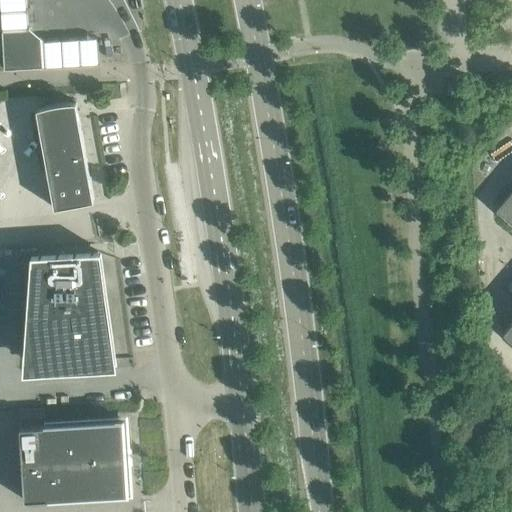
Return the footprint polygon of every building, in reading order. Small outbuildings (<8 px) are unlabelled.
[(1,29),(3,69),(44,67),(43,41),(27,26),(1,29)] [(36,110),(50,188),(54,208),(93,201),(75,103),(69,103),(62,103),(55,104),(49,106),(42,108),(36,110)] [(31,256),(22,374),(117,369),(101,252),(31,256)] [(18,409),(19,418),(43,417),(43,408),(18,409)] [(127,480),(123,421),(19,427),(24,501),(113,495),(127,480)]
